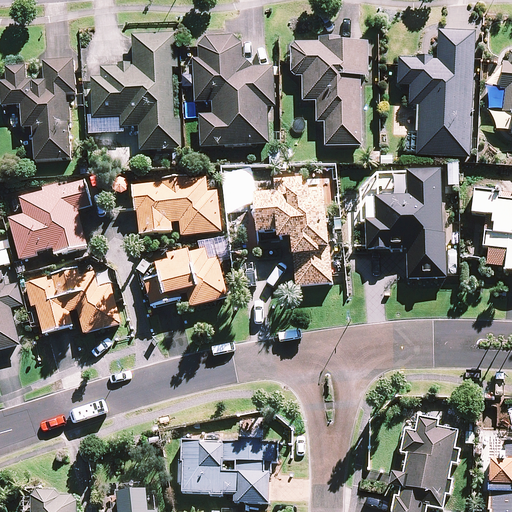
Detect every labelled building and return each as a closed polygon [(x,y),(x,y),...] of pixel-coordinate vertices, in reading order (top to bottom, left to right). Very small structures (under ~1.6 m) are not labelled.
[(420,161),(474,163),(479,65),(480,37),(443,35),(441,65),(403,63),(401,90),(414,91),(413,111),(422,111),(420,161)] [(143,156),(186,153),(180,38),(136,40),(138,71),(135,71),(134,68),(122,69),(122,71),(104,72),(105,82),(95,82),(97,123),(125,122),(125,132),(142,132),(143,156)] [(205,152),(273,149),(271,112),(279,111),(277,70),(258,71),(246,62),(246,50),(238,40),(212,41),(202,52),(202,53),(202,64),(196,64),(198,108),(216,107),(216,119),(203,120),(205,152)] [(328,151),(365,151),(365,81),(372,81),(372,45),(344,45),(344,42),(323,42),(323,47),(300,47),(294,53),(294,78),(300,82),(306,82),(306,106),(319,106),(320,128),(328,128),(328,151)] [(38,166),(75,163),(71,99),(80,98),(79,77),(78,64),(46,66),(48,85),(39,86),(38,84),(31,84),(30,70),(9,72),(10,86),(4,86),(5,97),(6,111),(24,110),(26,133),(36,133),(38,166)] [(448,283),(445,175),(410,176),(411,196),(407,200),(380,201),(380,224),(370,224),(371,255),(411,253),(412,284),(448,283)] [(167,188),(138,191),(140,214),(143,239),(177,235),(176,227),(184,226),(185,241),(226,236),(222,196),(211,197),(210,183),(193,185),(192,180),(167,183),(167,188)] [(279,196),(258,198),(261,237),(283,235),(283,242),(297,241),(301,292),(338,289),(331,201),(327,201),(326,192),(308,194),(307,182),(278,184),(279,196)] [(59,258),(91,251),(82,215),(97,212),(90,186),(24,202),(28,220),(13,224),(23,265),(42,260),(41,257),(58,253),(59,258)] [(505,195),(479,193),(477,217),(489,218),(486,251),(492,252),(491,269),(510,271),(510,275),(511,275),(511,203),(505,203),(505,195)] [(195,311),(232,301),(222,263),(212,265),(209,253),(195,257),(194,254),(173,259),(174,264),(162,267),(165,280),(149,284),(156,312),(187,304),(184,296),(191,294),(195,311)] [(88,339),(126,329),(115,289),(103,293),(99,277),(85,280),(83,273),(56,279),(58,285),(52,286),(51,282),(29,288),(36,312),(40,311),(47,338),(77,330),(74,317),(82,315),(88,339)] [(0,356),(25,350),(15,313),(28,310),(23,288),(10,291),(6,276),(0,277),(0,356)] [(457,454),(461,437),(440,433),(441,426),(421,422),(419,437),(408,435),(404,459),(410,460),(406,480),(394,477),(392,491),(404,494),(402,502),(398,501),(395,511),(429,511),(430,511),(433,511),(446,511),(448,500),(452,501),(455,485),(452,484),(455,469),(460,470),(463,455),(457,454)] [(246,443),(246,445),(229,445),(229,436),(190,435),(189,496),(214,497),(241,497),(241,507),(276,507),(276,465),(285,465),(285,445),(268,445),(268,443),(246,443)] [(511,511),(511,446),(508,447),(508,465),(493,465),(493,488),(491,488),(490,498),(492,498),(491,511),(511,511)] [(154,511),(153,493),(124,496),(125,511),(154,511)] [(83,511),(84,505),(76,499),(66,499),(60,494),(43,494),(39,499),(38,511),(83,511)]
